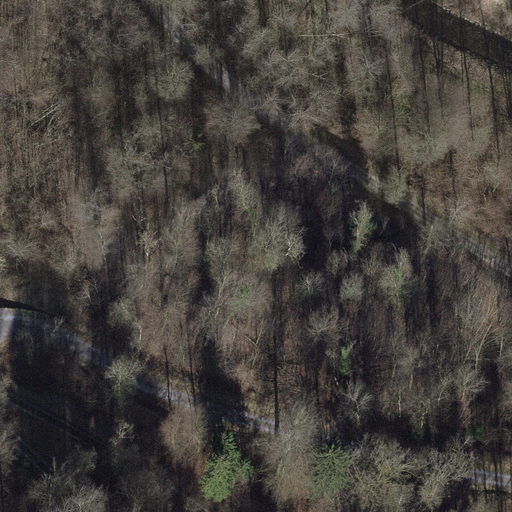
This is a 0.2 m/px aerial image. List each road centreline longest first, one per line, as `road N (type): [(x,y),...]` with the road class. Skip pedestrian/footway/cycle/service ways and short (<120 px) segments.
road 1 (track): [(0,323),(55,331),(120,376),(169,395),(414,466),(511,476)]
road 2 (track): [(511,270),(271,112),(154,0)]
road 3 (track): [(201,511),(0,389)]
road 4 (track): [(96,511),(0,427)]
